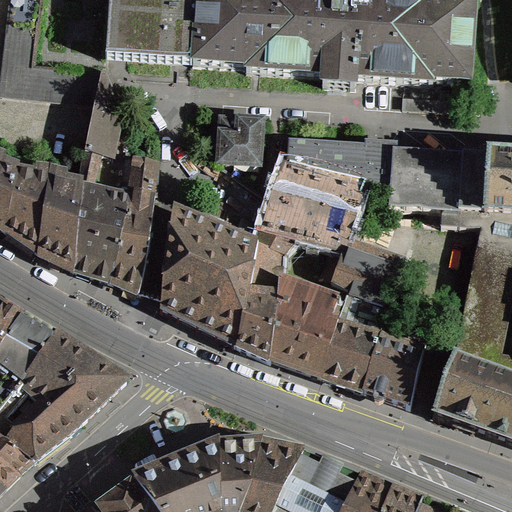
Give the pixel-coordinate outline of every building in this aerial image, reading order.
[(11,0),(1,97),(96,107),(102,76),(34,69),(41,0),(11,0)] [(356,93),(356,83),(433,88),(433,84),(470,87),(476,3),(439,0),(438,0),(110,0),(106,61),(127,63),(127,60),(182,64),(194,65),(194,68),(247,71),(246,76),(323,81),(322,90),(339,91),(356,93)] [(82,189),(75,274),(89,279),(112,286),(128,200),(92,192),(99,158),(111,161),(120,118),(122,117),(104,74),(102,76),(96,107),(82,189)] [(456,104),(402,101),(402,113),(455,115),(456,104)] [(259,169),(262,125),(222,123),(220,150),(219,166),(259,169)] [(483,234),(456,363),(453,362),(432,420),(438,423),(439,421),(454,427),(454,430),(457,431),(458,429),(465,432),(471,434),(470,436),(474,437),(476,434),(511,447),(511,160),(486,158),(486,160),(395,154),(396,149),(368,147),(367,152),(292,147),(290,168),(291,168),(365,187),(361,197),(363,199),(389,202),(388,212),(442,216),(441,230),(483,234)] [(128,200),(112,286),(124,291),(142,299),(158,169),(135,164),(129,200),(128,200)] [(0,165),(0,231),(5,235),(18,176),(19,173),(0,165)] [(333,285),(347,245),(363,199),(361,197),(365,187),(291,168),(291,170),(284,168),(272,204),(268,217),(257,249),(283,256),(296,239),(333,248),(321,281),(333,285)] [(18,176),(5,235),(17,242),(39,257),(50,182),(18,176)] [(50,182),(39,257),(52,263),(75,274),(82,189),(50,182)] [(161,305),(160,313),(166,316),(180,323),(224,344),(238,351),(249,291),(256,248),(173,213),(161,305)] [(332,385),(363,396),(382,342),(380,342),(386,311),(392,313),(404,264),(347,245),(333,285),(333,287),(350,296),(345,307),(321,381),(332,385)] [(279,295),(271,365),(272,364),(286,368),(321,381),(345,307),(327,301),(280,285),(282,258),(283,256),(257,249),(256,248),(249,291),(279,295)] [(332,287),(327,301),(345,307),(350,296),(333,287),(332,287)] [(247,355),(270,366),(271,365),(279,295),(249,291),(238,351),(247,355)] [(0,356),(24,321),(12,314),(5,310),(0,317),(0,356)] [(0,415),(41,366),(57,340),(33,326),(24,321),(0,356),(0,376),(7,382),(0,390),(0,415)] [(41,366),(0,415),(0,439),(35,466),(55,451),(71,438),(126,385),(57,340),(41,366)] [(382,342),(363,396),(369,397),(374,399),(373,403),(375,407),(379,408),(383,406),(384,403),(410,412),(424,355),(382,342)] [(0,462),(21,477),(27,472),(35,466),(0,439),(0,462)] [(153,511),(244,511),(248,506),(262,448),(217,451),(170,471),(135,485),(153,511)] [(295,511),(320,463),(302,458),(297,457),(283,453),(262,448),(248,506),(244,511),(295,511)] [(11,487),(21,477),(0,462),(0,485),(7,491),(11,487)] [(295,511),(348,511),(363,481),(362,480),(361,482),(359,480),(353,477),(341,472),(328,467),(320,463),(295,511)] [(348,511),(385,511),(393,494),(374,485),(363,481),(348,511)] [(97,511),(153,511),(135,485),(105,506),(97,511)] [(420,511),(423,506),(403,498),(393,494),(385,511),(420,511)]
